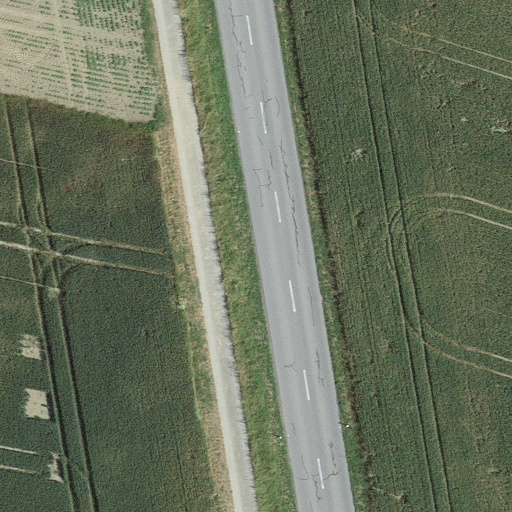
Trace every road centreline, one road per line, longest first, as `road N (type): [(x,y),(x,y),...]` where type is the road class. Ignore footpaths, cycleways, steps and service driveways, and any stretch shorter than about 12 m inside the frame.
road 1 (track): [(248,511),(163,0)]
road 2 (secondary): [(243,0),(326,511)]
